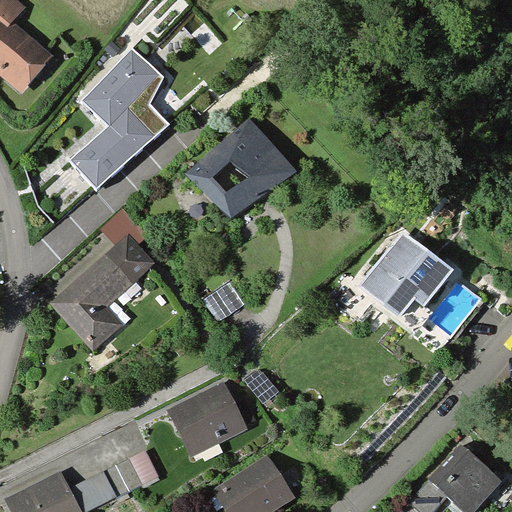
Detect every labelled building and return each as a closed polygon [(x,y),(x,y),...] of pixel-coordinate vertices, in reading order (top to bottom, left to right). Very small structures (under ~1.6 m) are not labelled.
[(34,13),(16,0),(0,0),(0,72),(32,96),(58,61),(20,32),(34,13)] [(157,75),(132,52),(85,99),(112,125),(74,159),(98,184),(153,135),(129,106),(157,75)] [(248,121),(190,174),(232,218),(294,170),(248,121)] [(451,265),(409,234),(370,287),(413,317),(451,265)] [(157,269),(130,239),(54,308),(101,358),(131,330),(112,310),(157,269)] [(232,383),(172,411),(194,460),(255,433),(232,383)] [(485,511),(511,481),(511,478),(471,444),(436,483),(469,511),(485,511)] [(146,453),(77,490),(89,511),(101,511),(160,480),(146,453)] [(279,457),(220,493),(231,511),(285,511),(306,500),(279,457)] [(85,511),(66,474),(13,501),(18,511),(85,511)]
